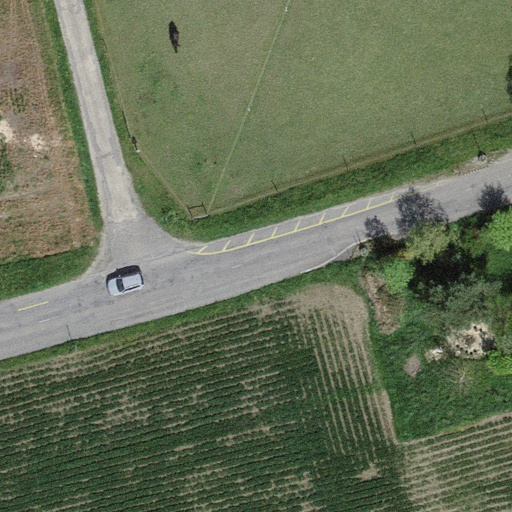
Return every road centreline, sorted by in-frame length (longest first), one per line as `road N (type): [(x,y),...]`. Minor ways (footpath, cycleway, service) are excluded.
road 1 (tertiary): [(0,336),(367,236),(511,180)]
road 2 (track): [(143,298),(64,0)]
